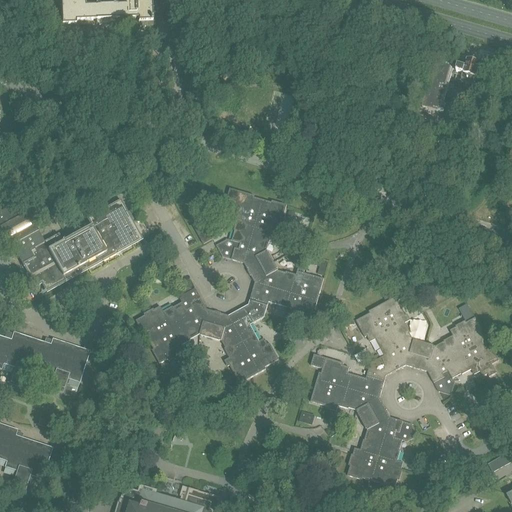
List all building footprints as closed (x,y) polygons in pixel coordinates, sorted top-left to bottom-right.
[(109,6),(114,6),(114,3),(114,2),(112,0),(101,1),(99,3),(99,4),(96,4),(96,6),(85,7),(84,0),(60,0),(62,25),(76,24),(76,21),(96,21),(96,24),(99,27),(107,26),(106,11),(107,11),(107,8),(109,8),(109,6)] [(116,3),(114,3),(114,6),(109,6),(109,8),(107,8),(107,11),(106,11),(107,26),(115,26),(118,23),(118,20),(138,19),(138,22),(142,22),(142,26),(152,26),(152,5),(156,5),(156,0),(124,0),(125,5),(116,6),(116,3)] [(188,26),(179,27),(183,47),(192,45),(188,26)] [(452,74),(450,81),(456,82),(482,89),(485,77),(490,78),(493,70),(488,69),(488,67),(480,65),(480,64),(467,61),(465,70),(458,68),(456,75),(452,74)] [(438,113),(451,66),(436,62),(422,109),(438,113)] [(185,113),(199,116),(204,83),(190,81),(185,113)] [(417,130),(436,135),(438,125),(419,120),(417,130)] [(254,198),(254,197),(231,190),(228,200),(235,202),(232,212),(239,214),(234,231),(238,233),(235,242),(249,246),(262,201),(254,198)] [(0,229),(10,247),(14,245),(24,263),(22,264),(35,288),(41,284),(46,294),(142,240),(120,200),(86,219),(94,232),(78,241),(76,238),(64,245),(58,235),(43,243),(38,232),(27,213),(22,215),(0,227),(0,229)] [(0,227),(22,215),(14,201),(0,209),(0,227)] [(262,201),(249,246),(263,250),(266,240),(271,242),(276,225),(283,227),(286,216),(284,216),(287,206),(272,202),(271,203),(262,201)] [(249,246),(235,242),(227,240),(216,246),(222,258),(244,264),(248,272),(250,271),(252,275),(251,276),(255,284),(248,306),(264,318),(269,303),(273,289),(277,275),(278,271),(267,251),(263,250),(249,246)] [(285,277),(277,275),(273,289),(317,302),(324,280),(304,274),(303,277),(286,273),(285,277)] [(221,342),(225,340),(238,333),(250,326),(264,318),(248,306),(229,317),(220,314),(220,316),(215,315),(215,313),(207,310),(195,290),(183,287),(180,299),(184,307),(191,319),(198,332),(200,335),(221,342)] [(317,302),(273,289),(269,303),(293,310),(291,318),(309,323),(313,308),(315,309),(317,302)] [(402,318),(405,316),(395,298),(375,309),(397,350),(410,343),(406,336),(410,333),(402,318)] [(144,336),(145,335),(149,342),(191,319),(184,307),(175,312),(173,307),(157,316),(154,310),(144,315),(145,317),(136,322),(144,336)] [(384,357),(397,350),(375,309),(369,312),(370,314),(356,322),(365,338),(372,334),(384,357)] [(198,332),(191,319),(149,342),(154,352),(153,353),(159,365),(169,360),(169,362),(179,356),(176,350),(191,341),(189,337),(198,332)] [(437,351),(444,364),(486,341),(481,333),(483,332),(475,319),(466,324),(465,322),(455,327),(459,334),(443,342),(446,346),(437,351)] [(250,326),(238,333),(260,374),(266,370),(265,368),(279,361),(270,344),(263,348),(250,326)] [(40,377),(42,372),(50,345),(13,333),(11,341),(3,365),(14,369),(9,384),(24,389),(29,374),(40,377)] [(230,367),(240,385),(260,374),(238,333),(225,340),(229,347),(224,349),(233,365),(230,367)] [(0,370),(1,371),(3,365),(11,341),(0,337),(0,370)] [(52,340),(50,345),(42,372),(53,375),(48,390),(63,395),(68,380),(79,384),(90,352),(52,340)] [(384,357),(371,364),(386,377),(406,366),(414,369),(415,367),(420,368),(419,370),(428,373),(439,393),(451,396),(455,384),(451,376),(444,364),(437,351),(435,348),(413,341),(410,343),(397,350),(384,357)] [(444,364),(451,376),(460,372),(462,376),(477,367),(483,378),(488,375),(489,378),(496,374),(492,366),(499,362),(491,348),(490,349),(486,341),(444,364)] [(323,370),(321,374),(319,374),(317,380),(362,394),(366,380),(341,372),(344,364),(314,356),(311,366),(323,370)] [(116,361),(112,372),(122,375),(125,364),(116,361)] [(367,431),(371,432),(385,436),(399,440),(407,443),(418,437),(412,425),(390,419),(386,411),(384,412),(382,407),(384,406),(380,399),(386,377),(371,364),(366,380),(362,394),(358,408),(357,411),(367,431)] [(358,408),(362,394),(317,380),(311,403),(331,409),(332,405),(349,410),(350,405),(358,408)] [(480,425),(494,418),(489,409),(475,417),(480,425)] [(51,424),(40,420),(38,426),(49,430),(51,424)] [(0,460),(6,462),(7,462),(15,436),(16,436),(17,431),(0,424),(0,460)] [(385,436),(371,432),(368,442),(364,441),(359,457),(352,455),(348,466),(350,467),(347,477),(360,480),(361,479),(372,482),(385,436)] [(86,433),(82,447),(92,450),(97,437),(86,433)] [(53,449),(16,436),(15,436),(7,462),(6,462),(4,468),(16,472),(11,487),(26,492),(31,477),(42,481),(53,449)] [(399,440),(385,436),(372,482),(380,485),(380,486),(395,491),(397,481),(399,481),(403,470),(396,468),(401,452),(396,450),(399,440)] [(506,455),(489,465),(493,473),(511,463),(506,455)] [(223,511),(218,511),(221,501),(219,498),(199,492),(198,493),(191,491),(191,490),(183,488),(180,497),(181,497),(180,502),(155,495),(156,492),(141,487),(139,493),(133,491),(122,497),(121,501),(121,500),(120,503),(122,504),(119,511),(223,511)]
